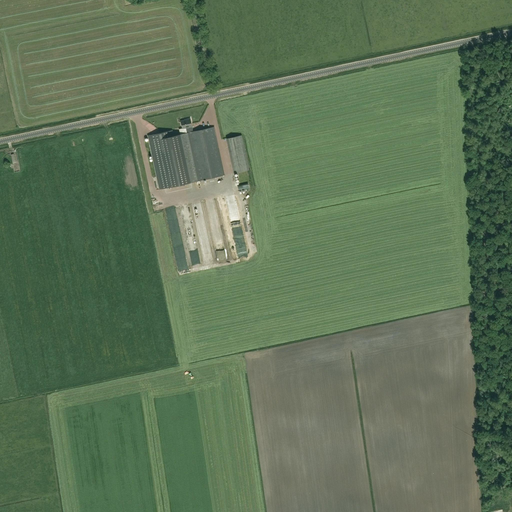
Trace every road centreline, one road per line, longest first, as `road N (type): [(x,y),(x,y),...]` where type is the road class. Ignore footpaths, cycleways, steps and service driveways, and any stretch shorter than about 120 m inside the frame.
road 1 (tertiary): [(212,96),(511,32)]
road 2 (tertiary): [(0,142),(212,96)]
road 3 (track): [(234,201),(266,354)]
